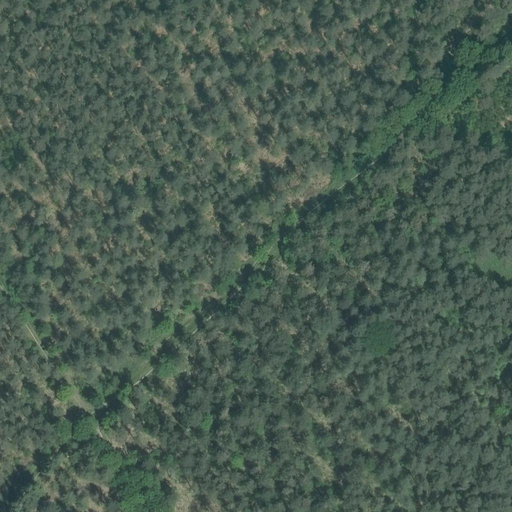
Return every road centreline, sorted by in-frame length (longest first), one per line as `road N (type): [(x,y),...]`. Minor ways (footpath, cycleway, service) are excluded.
road 1 (track): [(511,17),(85,417)]
road 2 (track): [(71,0),(176,100),(279,236)]
road 3 (track): [(0,281),(85,417)]
road 4 (track): [(85,417),(136,492),(166,511)]
road 5 (track): [(0,509),(85,417)]
